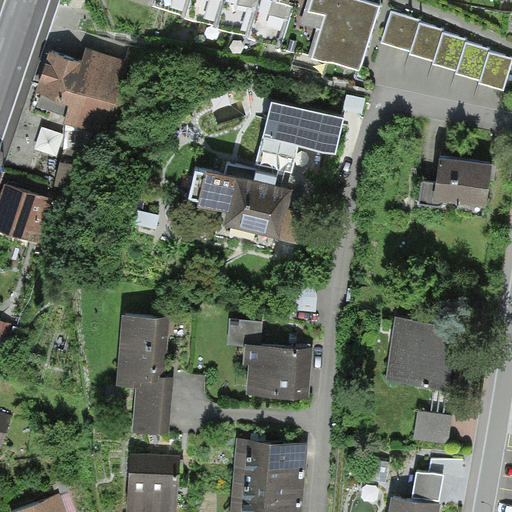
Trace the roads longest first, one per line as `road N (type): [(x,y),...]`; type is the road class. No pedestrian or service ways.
road 1 (residential): [(511,121),(398,97),(378,108),(343,248),(314,511)]
road 2 (residential): [(511,330),(483,511)]
